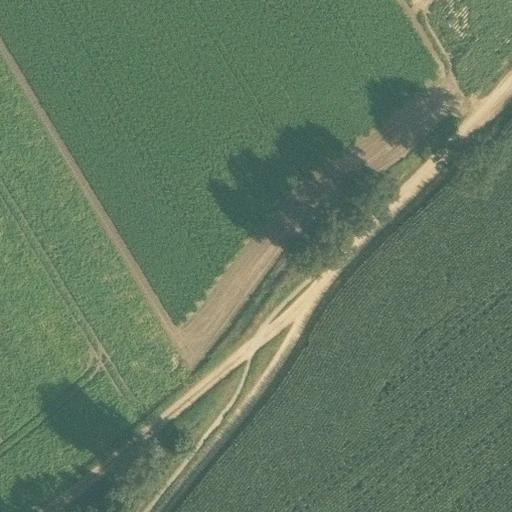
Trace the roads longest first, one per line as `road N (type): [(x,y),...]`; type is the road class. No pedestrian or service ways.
road 1 (track): [(511,90),(312,293)]
road 2 (track): [(312,293),(264,382),(164,511)]
road 3 (track): [(50,511),(254,347)]
